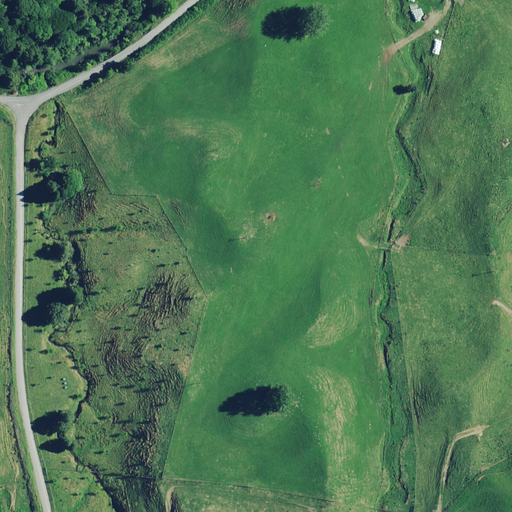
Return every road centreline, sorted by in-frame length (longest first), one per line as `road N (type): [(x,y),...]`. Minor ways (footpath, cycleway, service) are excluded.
road 1 (unclassified): [(20,103),(25,383),(47,511)]
road 2 (unclassified): [(20,103),(174,0)]
